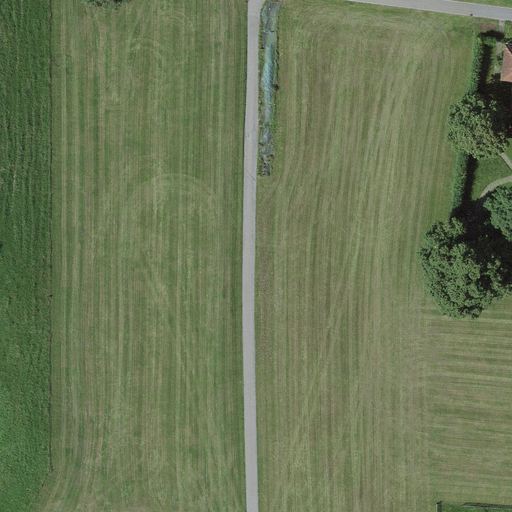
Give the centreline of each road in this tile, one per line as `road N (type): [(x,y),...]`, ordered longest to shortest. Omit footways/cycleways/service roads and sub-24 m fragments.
road 1 (track): [(255,0),(251,511)]
road 2 (residential): [(511,18),(374,0)]
